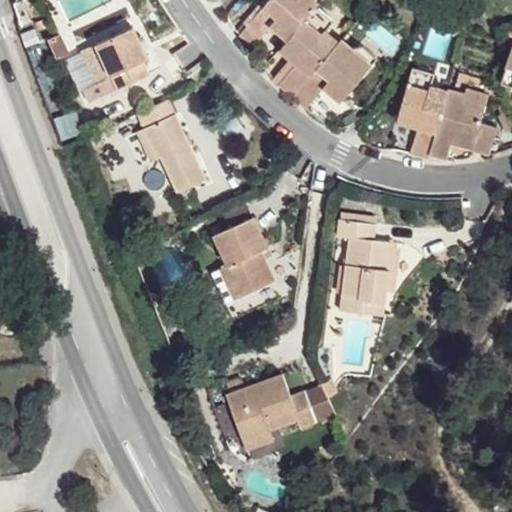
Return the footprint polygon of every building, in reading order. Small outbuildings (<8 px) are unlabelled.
[(248,26),(267,4),(262,0),(249,0),(236,15),(248,26)] [(317,6),(322,0),(270,0),(267,4),(248,26),(240,34),(253,46),(271,26),(289,40),(317,6)] [(293,97),(341,41),(328,30),(334,21),(317,6),(289,40),(281,49),(292,59),(298,65),(281,86),(293,97)] [(137,26),(101,42),(115,75),(121,87),(153,72),(147,59),(151,57),(137,26)] [(61,33),(50,39),(59,58),(70,53),(61,33)] [(356,48),(344,38),(341,41),(293,97),(307,108),(311,103),(324,87),(341,102),(378,58),(361,44),(356,48)] [(101,42),(84,49),(99,81),(115,75),(101,42)] [(511,55),(502,84),(511,87),(511,55)] [(298,65),(292,59),(274,80),(281,86),(298,65)] [(430,155),(448,91),(431,85),(434,75),(415,69),(397,123),(418,130),(411,155),(429,159),(430,155)] [(465,95),(448,91),(430,155),(447,161),(451,146),(488,156),(496,128),(482,123),(488,96),(467,90),(465,95)] [(202,181),(164,98),(132,113),(140,131),(154,160),(157,159),(173,195),(202,181)] [(320,111),(311,103),(307,108),(316,116),(320,111)] [(147,163),(154,160),(140,131),(134,135),(147,163)] [(361,302),(380,304),(385,269),(388,269),(392,241),(370,238),(372,222),(339,218),(335,234),(348,236),(340,293),(362,296),(361,302)] [(259,255),(266,253),(250,220),(199,243),(213,273),(204,278),(219,309),(272,283),(263,263),(259,255)] [(269,259),(266,253),(259,255),(263,263),(269,259)] [(379,315),(380,304),(361,302),(362,296),(340,293),(337,308),(379,315)] [(231,431),(257,419),(285,406),(289,414),(304,406),(290,374),(276,380),(267,361),(211,386),(231,431)] [(310,365),(290,374),(304,406),(324,397),(310,365)] [(263,432),(257,419),(231,431),(237,443),(263,432)]
